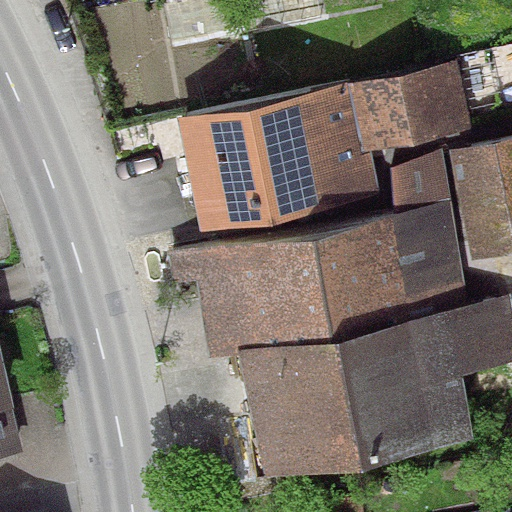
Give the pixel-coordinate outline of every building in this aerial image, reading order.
[(353,75),(366,142),(467,122),(454,55),(353,75)] [(338,87),(189,114),(209,223),(358,196),(338,87)] [(511,128),(450,142),(473,247),(511,238),(511,128)] [(441,206),(208,245),(223,336),(456,297),(441,206)] [(499,300),(245,347),(266,459),(464,423),(452,361),(509,351),(499,300)] [(0,445),(14,442),(0,377),(0,445)]
